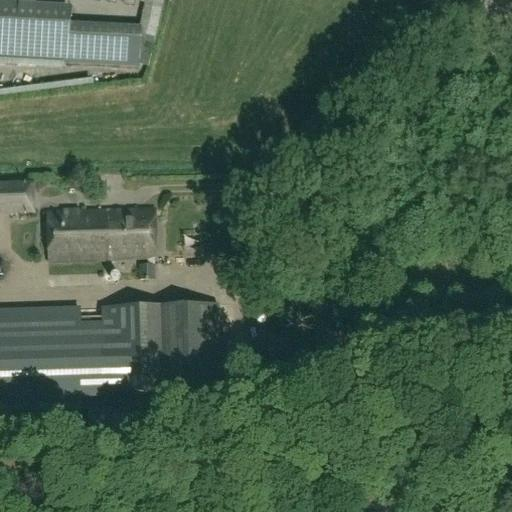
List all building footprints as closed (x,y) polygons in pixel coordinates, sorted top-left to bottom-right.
[(70,6),(0,2),(0,61),(138,70),(141,30),(69,25),(70,6)] [(158,46),(165,47),(168,19),(160,18),(158,46)] [(0,214),(33,213),(31,184),(0,185),(0,214)] [(48,262),(138,260),(147,260),(147,266),(137,267),(138,281),(153,281),(153,266),(153,260),(152,260),(151,213),(47,215),(48,262)] [(217,306),(174,307),(176,395),(219,394),(217,306)] [(144,308),(100,309),(103,397),(146,395),(144,308)] [(0,313),(0,416),(81,414),(78,311),(0,313)]
